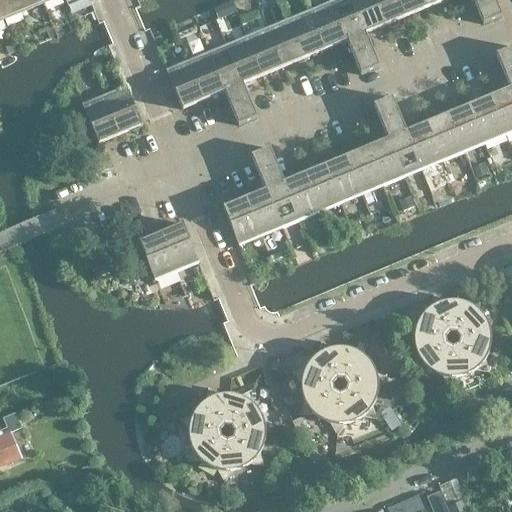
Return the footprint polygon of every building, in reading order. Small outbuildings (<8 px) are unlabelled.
[(23,12),(18,0),(0,0),(0,12),(3,21),(23,12)] [(43,4),(41,0),(18,0),(23,12),(43,4)] [(75,16),(93,9),(89,0),(79,0),(70,4),(75,16)] [(379,67),(365,35),(364,35),(349,0),(347,0),(333,6),(348,42),(347,42),(360,75),(360,76),(379,69),(379,67)] [(385,26),(374,0),(349,0),(364,35),(365,35),(385,26)] [(407,18),(399,0),(374,0),(385,26),(407,18)] [(428,9),(424,0),(399,0),(407,18),(428,9)] [(449,0),(448,0),(424,0),(428,9),(449,0)] [(501,17),(494,0),(472,0),(483,24),(482,24),(483,26),(502,18),(501,16),(501,17)] [(348,42),(333,6),(312,15),(326,51),(347,42),(348,42)] [(326,51),(312,15),(290,24),(305,60),(326,51)] [(305,60),(290,24),(269,32),(284,68),(305,60)] [(284,68),(269,32),(248,41),(263,77),(284,68)] [(263,77),(248,41),(227,50),(242,86),(243,86),(263,77)] [(511,48),(495,56),(496,57),(510,89),(511,89),(511,92),(511,48)] [(256,118),(243,86),(242,86),(227,50),(210,57),(225,93),(224,93),(238,126),(238,127),(257,119),(257,118),(256,118)] [(225,93),(210,57),(189,66),(204,102),(224,93),(225,93)] [(204,102),(189,66),(169,74),(167,75),(182,111),(184,111),(183,110),(204,102)] [(511,92),(511,89),(510,89),(489,98),(504,134),(511,130),(511,92)] [(142,128),(127,91),(125,92),(105,100),(120,136),(141,128),(142,128)] [(504,134),(489,98),(468,106),(483,142),(504,134)] [(420,169),(405,133),(406,132),(392,100),(393,100),(392,99),(373,106),(374,108),(387,140),(388,140),(403,176),(420,169)] [(120,136),(105,100),(85,109),(83,110),(98,146),(100,145),(99,145),(120,136)] [(483,142),(468,106),(447,115),(462,151),(483,142)] [(462,151),(447,115),(426,124),(441,160),(462,151)] [(426,124),(406,132),(405,133),(420,169),(441,160),(426,124)] [(403,176),(388,140),(387,140),(367,148),(382,184),(403,176)] [(382,184),(367,148),(346,157),(361,193),(382,184)] [(297,219),(282,184),(283,183),(270,151),(270,149),(251,157),(251,158),(265,191),(266,190),(281,226),(297,219)] [(361,193),(346,157),(325,166),(340,202),(361,193)] [(484,162),(473,167),(478,177),(489,172),(484,162)] [(340,202),(325,166),(304,175),(318,211),(340,202)] [(318,211),(304,175),(283,183),(282,184),(297,219),(318,211)] [(281,226),(266,190),(265,191),(245,199),(260,235),(281,226)] [(429,194),(423,197),(426,204),(432,201),(429,194)] [(410,196),(399,201),(404,211),(414,206),(410,196)] [(260,235),(245,199),(224,208),(224,207),(222,208),(237,244),(239,244),(260,235)] [(176,270),(196,262),(197,261),(182,225),(181,225),(161,234),(176,270)] [(139,243),(154,279),(155,278),(176,270),(161,234),(140,243),(140,242),(139,243)] [(96,274),(108,269),(102,256),(91,261),(96,274)] [(491,344),(491,342),(501,333),(489,328),(487,325),(487,324),(485,321),(483,318),(481,315),(477,312),(476,298),(464,305),(462,304),(459,303),(455,303),(453,303),(451,303),(448,303),(445,304),(434,296),(431,309),(429,311),(427,313),(424,315),(423,317),(421,320),(418,324),(405,328),(414,338),(414,339),(414,342),(414,344),(415,347),(415,348),(416,351),(416,354),(418,357),(412,370),(426,369),(430,372),(432,374),(435,375),(439,377),(441,378),(443,378),(450,390),(458,379),(461,379),(464,378),(468,376),(471,375),(473,374),(476,372),(489,374),(486,361),(488,357),(488,355),(489,353),(490,350),(491,347),(491,344)] [(378,392),(378,389),(388,380),(376,374),(374,370),(373,369),(371,367),(369,363),(367,361),(364,359),(364,345),(351,352),(347,351),(344,350),(341,350),(337,350),(335,350),(332,350),(321,343),(319,356),(315,359),(313,361),(311,363),(308,367),(306,371),(292,375),(301,385),(301,386),(301,389),(301,392),(302,395),(303,398),(303,400),(304,402),(305,404),(299,417),(313,416),(316,419),(320,421),(323,423),(326,424),(330,425),(337,437),(345,426),(349,425),(352,425),(355,423),(359,421),(363,419),(376,421),(373,408),(375,404),(376,401),(377,398),(377,396),(378,393),(378,392)] [(265,439),(265,436),(276,426),(263,421),(261,417),(260,416),(259,413),(256,410),(254,408),(252,405),(251,391),(239,398),(236,398),(233,397),(229,397),(228,396),(224,397),(220,397),(208,389),(206,403),(202,405),(200,408),(198,410),(195,413),(194,416),(193,417),(179,421),(189,431),(189,433),(189,436),(189,439),(189,442),(190,445),(190,446),(191,449),(192,450),(187,463),(200,462),(204,465),(208,468),(210,469),(213,471),(217,472),(224,484),(232,473),(236,472),(239,471),(242,470),(246,468),(250,465),(264,468),(260,454),(262,450),(263,447),(264,445),(264,443),(265,440),(265,439)] [(21,428),(16,415),(4,420),(10,433),(21,428)] [(0,469),(22,460),(10,433),(0,437),(0,469)] [(458,479),(438,488),(448,511),(455,511),(469,506),(458,479)] [(447,511),(440,493),(433,496),(427,498),(432,511),(447,511)]
